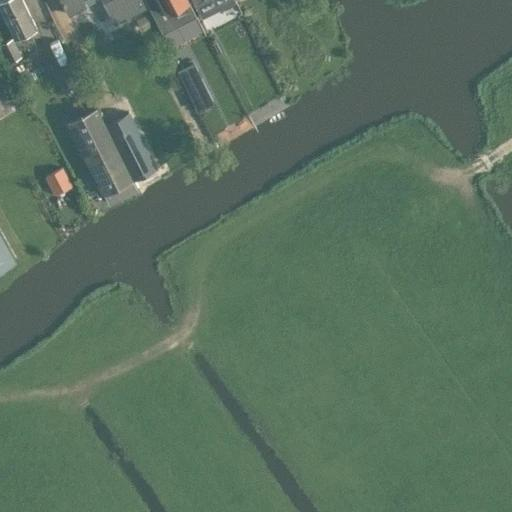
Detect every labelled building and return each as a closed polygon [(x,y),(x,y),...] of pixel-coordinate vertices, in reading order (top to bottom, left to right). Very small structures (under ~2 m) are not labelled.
[(28,0),(1,0),(16,26),(37,15),(28,0)] [(69,0),(71,2),(74,0),(112,0),(117,10),(136,0),(69,0)] [(153,0),(165,22),(199,5),(196,0),(153,0)] [(149,3),(138,8),(144,20),(155,14),(149,3)] [(23,45),(13,28),(2,34),(12,51),(23,45)] [(279,33),(264,39),(277,66),(292,59),(279,33)] [(196,52),(181,59),(200,98),(215,91),(196,52)] [(31,67),(21,73),(26,83),(33,79),(34,73),(31,67)] [(7,70),(0,73),(0,107),(21,96),(7,70)] [(143,176),(138,166),(110,111),(101,93),(72,108),(114,191),(143,176)] [(132,99),(110,111),(138,166),(161,154),(132,99)] [(65,156),(47,165),(57,184),(74,175),(65,156)] [(0,209),(0,258),(21,247),(0,209)]
